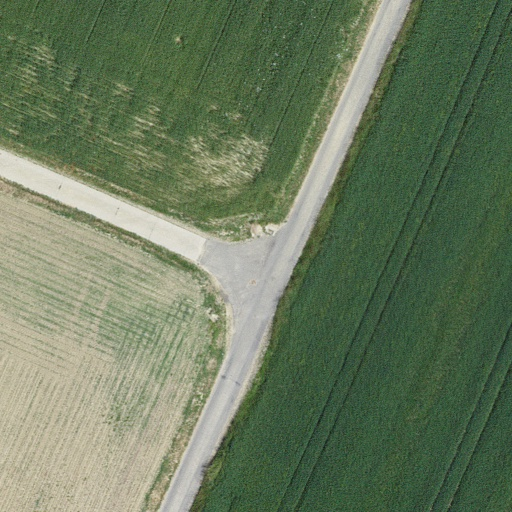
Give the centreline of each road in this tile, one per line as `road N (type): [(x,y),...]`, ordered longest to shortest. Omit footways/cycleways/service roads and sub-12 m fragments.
road 1 (track): [(381,0),(160,511)]
road 2 (track): [(255,292),(0,179)]
